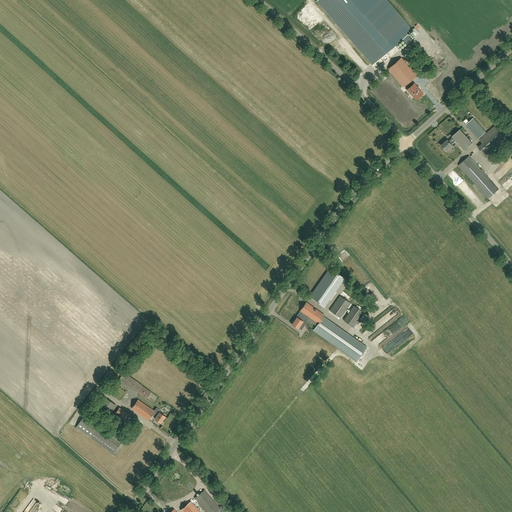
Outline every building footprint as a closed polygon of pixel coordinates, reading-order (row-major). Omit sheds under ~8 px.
[(407,35),(412,30),(386,0),(318,0),(317,2),(372,65),(402,39),(407,44),(411,40),(407,35)] [(404,86),(405,85),(410,81),(416,75),(401,58),(389,69),(404,86)] [(414,83),(407,89),(414,97),(417,99),(420,96),(421,97),(423,95),(422,94),(423,93),(414,83)] [(478,139),(486,132),(473,118),(466,125),(478,139)] [(486,156),(505,139),(494,126),(490,130),(479,140),(483,144),(478,147),(486,156)] [(464,150),(472,143),(460,130),(452,137),(453,137),(451,138),(454,142),(455,140),(464,150)] [(454,142),(451,138),(448,141),(447,140),(441,145),(446,151),(452,145),(451,144),(454,142)] [(488,199),(498,189),(469,156),(459,166),(488,199)] [(338,287),(323,277),(310,296),(310,297),(324,306),(338,287)] [(354,300),(360,297),(357,292),(351,295),(354,300)] [(340,318),(351,303),(340,296),(330,310),(340,318)] [(324,315),(306,302),(296,317),(297,317),(292,324),(298,329),(299,328),(301,330),(306,323),(305,322),(308,319),(309,320),(310,318),(318,324),(313,330),(356,361),(366,347),(323,316),(324,315)] [(353,327),(364,313),(354,306),(344,320),(353,327)] [(394,337),(402,328),(399,325),(391,334),(394,337)] [(142,386),(142,385),(124,372),(119,380),(137,392),(147,399),(151,392),(142,386)] [(98,406),(101,408),(107,399),(105,397),(98,406)] [(154,411),(138,400),(132,408),(148,420),(152,415),(155,418),(155,419),(160,423),(165,416),(160,412),(161,411),(156,408),(154,411)] [(123,440),(86,413),(76,428),(113,454),(123,440)] [(206,511),(215,511),(220,508),(204,490),(195,499),(206,511)] [(182,511),(199,511),(191,501),(181,510),(182,511)]
